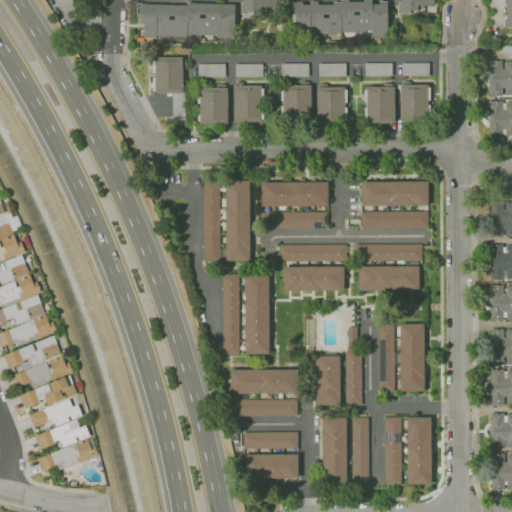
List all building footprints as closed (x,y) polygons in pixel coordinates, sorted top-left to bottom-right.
[(255,14),(241,14),(241,2),(243,2),(243,0),(275,0),(275,11),(255,10),(255,14)] [(373,38),(373,36),(372,36),(372,31),(369,31),(369,37),(359,37),(358,33),(341,33),(341,34),(335,34),(335,35),(327,35),(327,33),(324,33),(324,35),(322,35),(322,39),(312,39),(312,35),(300,35),(300,21),(292,21),(292,3),(303,2),(303,5),(310,5),(310,2),(318,2),(318,5),(334,4),(334,2),(341,2),(341,0),(348,0),(349,2),(364,2),(364,0),(372,0),(372,4),(380,4),(380,2),(387,2),(387,38),(373,38)] [(410,14),(398,13),(399,1),(401,1),(401,0),(435,0),(435,4),(432,3),(432,6),(419,5),(418,13),(410,12),(410,14)] [(511,27),(504,27),(504,20),(506,20),(506,4),(504,4),(503,0),(511,0),(511,27)] [(233,40),(217,39),(217,36),(200,35),(200,40),(187,39),(187,37),(159,36),(158,40),(144,40),(145,24),(140,24),(140,15),(137,15),(137,3),(148,3),(148,4),(187,6),(187,2),(235,4),(233,40)] [(182,92),(182,56),(153,57),(154,93),(182,92)] [(511,60),(487,61),(488,95),(511,94),(511,60)] [(281,76),(308,75),(307,62),(280,63),(281,76)] [(345,76),(345,62),(317,63),(318,76),(345,76)] [(391,75),(391,62),(364,63),(364,76),(391,75)] [(224,77),(224,64),(197,63),(197,76),(224,77)] [(261,63),(235,64),(235,76),(262,76),(261,63)] [(401,75),(428,75),(428,63),(401,63),(401,75)] [(310,84),(282,83),(282,118),(310,119),(310,84)] [(232,85),(233,122),(261,121),(261,84),(232,85)] [(399,84),(399,121),(428,120),(427,84),(399,84)] [(345,86),(315,86),(316,122),(345,122),(345,86)] [(393,86),(365,86),(365,123),(394,123),(393,86)] [(227,87),(199,87),(198,124),(227,124),(227,87)] [(511,100),(488,101),(488,137),(511,136),(511,100)] [(361,181),(362,206),(429,206),(428,180),(361,181)] [(225,181),(247,181),(248,258),(227,259),(225,181)] [(261,182),(262,206),(327,207),(327,182),(261,182)] [(202,185),(220,185),(221,258),(204,258),(202,185)] [(0,259),(22,252),(15,229),(21,227),(16,213),(5,216),(0,201),(0,259)] [(502,236),(490,236),(490,202),(502,202),(502,203),(505,203),(505,202),(511,202),(511,236),(508,236),(508,235),(505,235),(505,228),(502,228),(502,236)] [(262,211),(327,211),(327,228),(262,229),(262,211)] [(361,211),(361,228),(427,228),(426,211),(361,211)] [(343,245),(344,259),(279,259),(280,244),(343,245)] [(420,244),(421,259),(358,260),(357,244),(420,244)] [(503,280),(491,280),(491,271),(489,271),(489,253),(491,253),(491,245),(503,244),(503,247),(506,247),(506,246),(511,245),(511,279),(508,279),(506,279),(506,271),(503,271),(503,280)] [(0,262),(0,285),(0,286),(0,304),(40,292),(37,283),(32,285),(22,255),(0,262)] [(283,266),(343,267),(344,290),(283,290),(283,266)] [(358,266),(418,266),(419,289),(358,290),(358,266)] [(222,275),(238,274),(239,354),(222,353),(222,275)] [(245,274),(269,274),(270,353),(246,353),(245,274)] [(503,320),(491,320),(491,311),(490,311),(489,295),(491,295),(491,285),(503,285),(503,293),(506,293),(506,286),(511,286),(511,319),(506,320),(506,312),(503,312),(503,320)] [(15,345),(51,333),(38,295),(0,307),(0,323),(14,319),(16,326),(0,331),(0,345),(14,341),(15,345)] [(395,324),(376,323),(378,391),(395,390),(395,324)] [(400,324),(423,324),(425,391),(401,391),(400,324)] [(491,364),(491,351),(490,351),(489,338),(491,338),(491,329),(503,329),(503,337),(506,337),(506,330),(511,330),(511,362),(506,362),(506,361),(503,361),(503,364),(491,364)] [(3,353),(8,370),(10,369),(16,387),(30,383),(31,386),(70,374),(64,354),(60,356),(54,336),(3,353)] [(346,350),(346,404),(362,405),(362,350),(346,350)] [(316,356),(338,356),(339,405),(317,405),(316,356)] [(231,368),(291,368),(292,393),(231,393),(231,368)] [(503,405),(491,405),(491,396),(490,396),(490,379),(491,379),(491,370),(504,370),(504,376),(507,376),(507,370),(511,370),(511,404),(507,404),(507,397),(503,397),(503,405)] [(68,387),(64,377),(18,394),(24,408),(45,400),(46,405),(76,393),(73,386),(68,387)] [(28,413),(35,431),(81,413),(77,404),(72,406),(69,398),(28,413)] [(231,399),(297,400),(297,415),(231,415),(231,399)] [(504,449),(491,449),(491,435),(490,435),(490,423),(491,423),(491,413),(504,413),(504,422),(507,422),(507,414),(511,414),(511,448),(507,448),(507,446),(504,446),(504,449)] [(407,416),(430,416),(432,485),(407,485),(407,416)] [(322,417),(346,417),(346,473),(322,474),(322,417)] [(351,417),(353,485),(368,485),(367,417),(351,417)] [(385,417),(401,417),(402,484),(384,485),(385,417)] [(34,435),(39,448),(59,440),(62,446),(89,436),(84,424),(79,426),(76,419),(34,435)] [(244,432),(244,447),(299,447),(298,432),(244,432)] [(56,468),(94,458),(90,441),(36,455),(40,469),(56,465),(56,468)] [(244,454),(245,478),(298,477),(298,454),(244,454)] [(504,490),(491,490),(491,480),(490,480),(490,468),(491,468),(491,454),(504,454),(504,462),(507,462),(507,455),(511,455),(511,489),(507,489),(507,481),(504,481),(504,490)]
